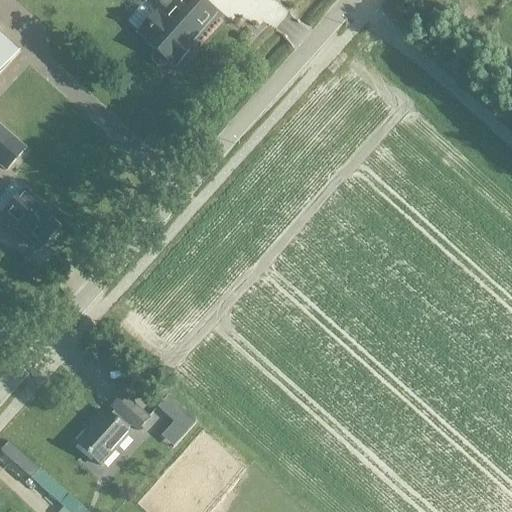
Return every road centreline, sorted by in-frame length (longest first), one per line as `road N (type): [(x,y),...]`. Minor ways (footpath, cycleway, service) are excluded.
road 1 (tertiary): [(0,398),(355,1)]
road 2 (unclassified): [(355,1),(511,140)]
